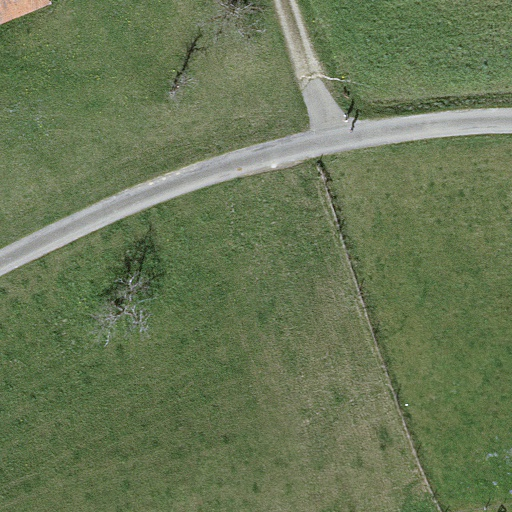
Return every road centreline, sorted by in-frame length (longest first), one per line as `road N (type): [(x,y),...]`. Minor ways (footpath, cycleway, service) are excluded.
road 1 (unclassified): [(511,122),(412,129),(247,160),(115,208),(0,263)]
road 2 (track): [(287,0),(337,141)]
